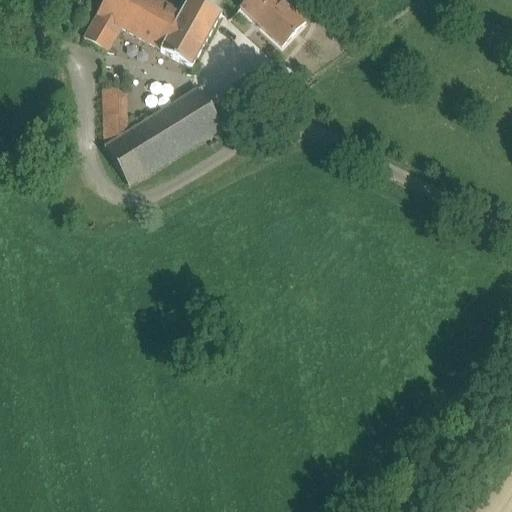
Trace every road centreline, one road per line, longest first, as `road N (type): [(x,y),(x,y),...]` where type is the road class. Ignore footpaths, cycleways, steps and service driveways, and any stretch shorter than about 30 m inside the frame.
road 1 (unclassified): [(0,23),(82,54),(87,147),(105,186),(120,197),(154,195),(271,133),(307,131),(511,233)]
road 2 (unclassified): [(414,511),(511,404)]
